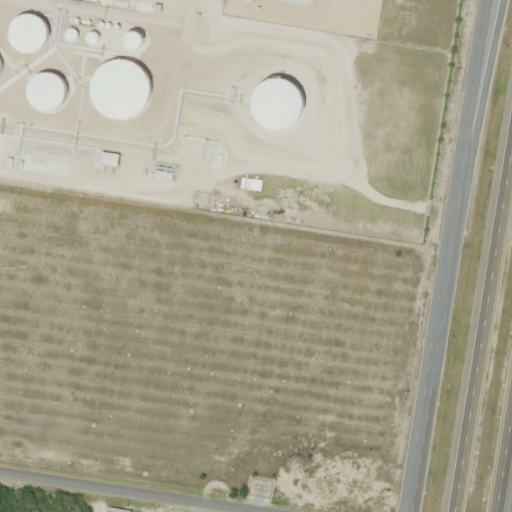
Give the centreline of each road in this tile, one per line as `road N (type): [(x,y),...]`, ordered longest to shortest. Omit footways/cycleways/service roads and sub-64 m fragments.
road 1 (secondary): [(491,0),(412,511)]
road 2 (motorway): [(511,160),(457,511)]
road 3 (residential): [(337,511),(0,465)]
road 4 (motorway): [(504,0),(454,259)]
